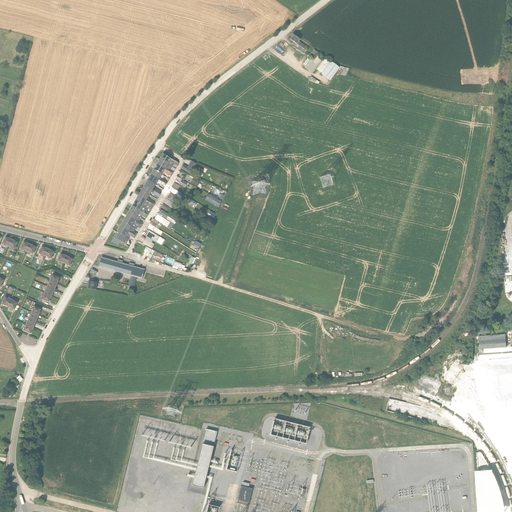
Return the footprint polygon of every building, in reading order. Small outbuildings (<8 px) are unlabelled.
[(298,42),(300,40),(292,35),(289,39),(293,42),(296,45),(298,42)] [(300,40),(298,42),(306,47),(305,48),(306,48),(307,46),(300,40)] [(296,45),(293,42),(291,46),(292,47),(297,50),(303,54),(304,54),(307,49),(305,49),(306,48),(305,48),(306,47),(298,42),(296,45)] [(314,56),(313,55),(310,60),(304,68),(312,73),(322,60),(318,58),(319,56),(316,54),(316,55),(315,54),(314,56)] [(339,69),(337,73),(341,75),(346,76),(347,73),(348,69),(340,66),(339,69)] [(311,77),(309,81),(318,84),(319,82),(317,81),(319,79),(313,74),(311,77)] [(159,159),(167,164),(169,161),(171,159),(162,154),(159,159)] [(156,164),(165,169),(167,165),(167,164),(159,159),(156,164)] [(191,161),(187,167),(183,164),(180,169),(185,171),(190,174),(196,164),(191,161)] [(153,170),(161,175),(163,172),(165,169),(156,164),(153,170)] [(165,169),(163,172),(170,176),(170,175),(171,176),(173,173),(172,172),(172,171),(170,170),(172,167),(171,167),(167,165),(165,169)] [(150,175),(158,180),(160,177),(161,175),(153,170),(150,175)] [(147,180),(155,185),(157,182),(158,180),(150,175),(147,180)] [(158,180),(157,182),(158,183),(159,184),(164,186),(165,187),(167,183),(166,183),(166,182),(161,179),(161,178),(160,177),(158,180)] [(193,178),(190,184),(197,187),(200,182),(193,178)] [(144,185),(152,190),(154,187),(155,185),(147,180),(144,185)] [(172,188),(180,193),(183,189),(181,188),(181,187),(174,183),(171,188),(172,188)] [(141,190),(149,195),(150,193),(152,191),(152,190),(144,185),(141,190)] [(180,193),(172,188),(169,193),(178,198),(180,195),(184,197),(185,195),(180,193)] [(138,196),(146,201),(147,199),(149,195),(141,190),(138,196)] [(169,194),(166,199),(173,203),(176,198),(169,194)] [(221,201),(209,194),(205,200),(218,207),(221,201)] [(135,201),(143,206),(146,201),(138,196),(135,201)] [(166,199),(163,203),(172,209),(174,204),(166,199)] [(132,206),(140,211),(142,208),(143,206),(135,201),(132,206)] [(143,206),(148,209),(151,211),(154,205),(153,205),(146,201),(143,206)] [(129,211),(137,216),(138,214),(140,211),(132,206),(129,211)] [(140,211),(138,214),(146,219),(148,216),(149,214),(147,214),(148,213),(143,210),(144,209),(142,208),(140,211)] [(167,217),(169,213),(161,209),(159,213),(167,217)] [(126,216),(134,221),(137,216),(129,211),(126,216)] [(163,224),(165,221),(165,220),(157,215),(154,219),(163,224)] [(122,221),(131,226),(134,221),(126,216),(122,221)] [(131,226),(131,227),(136,230),(137,227),(139,228),(140,228),(143,225),(141,224),(142,223),(139,221),(141,218),(137,216),(134,221),(131,226)] [(149,225),(158,230),(160,227),(162,225),(158,223),(152,219),(149,224),(149,225)] [(120,226),(128,232),(129,229),(131,227),(131,226),(122,221),(120,226)] [(158,230),(149,225),(147,228),(155,233),(156,233),(160,236),(162,232),(158,230)] [(116,232),(121,235),(125,237),(128,232),(120,226),(116,232)] [(120,238),(127,242),(129,239),(132,241),(133,240),(128,237),(129,235),(128,235),(131,230),(129,229),(128,232),(125,237),(121,235),(120,238)] [(128,235),(129,235),(133,238),(134,239),(136,235),(135,234),(136,233),(131,230),(128,235)] [(147,237),(152,241),(156,242),(157,240),(158,240),(159,241),(161,238),(159,237),(148,231),(145,236),(147,237)] [(121,235),(116,232),(114,237),(126,244),(127,242),(120,238),(121,235)] [(8,247),(12,239),(8,238),(8,239),(5,237),(2,244),(5,246),(8,247)] [(152,241),(147,237),(145,240),(143,244),(152,249),(154,245),(151,243),(152,241)] [(12,239),(8,247),(11,249),(11,248),(14,250),(18,243),(14,241),(15,241),(12,239)] [(26,252),(30,244),(27,243),(26,243),(23,242),(20,249),(23,250),(23,251),(26,252)] [(30,244),(26,252),(30,253),(33,254),(36,247),(33,246),(33,245),(30,244)] [(44,257),(48,249),(45,247),(45,248),(41,247),(38,254),(41,255),(44,257)] [(146,247),(142,254),(160,262),(163,256),(158,254),(159,253),(146,247)] [(48,249),(44,257),(47,258),(51,259),(54,252),(51,251),(51,250),(48,249)] [(63,264),(66,256),(64,255),(63,255),(60,254),(57,261),(60,262),(60,263),(63,264)] [(66,256),(63,264),(66,265),(69,266),(73,259),(69,258),(70,257),(66,256)] [(122,263),(117,262),(101,257),(100,259),(101,259),(98,267),(115,272),(131,276),(136,278),(142,279),(145,269),(134,266),(128,265),(122,263)] [(49,281),(57,284),(58,281),(59,278),(52,275),(51,278),(50,277),(49,281)] [(46,287),(54,291),(57,284),(49,281),(46,287)] [(87,285),(86,289),(95,290),(97,283),(87,281),(87,285)] [(44,293),(52,296),(54,291),(46,287),(44,293)] [(52,296),(44,293),(42,296),(43,296),(41,299),(48,302),(50,299),(52,296)] [(8,307),(11,300),(8,298),(5,297),(2,304),(5,306),(8,307)] [(11,300),(8,307),(11,309),(11,308),(14,310),(17,303),(14,301),(11,300)] [(31,313),(39,316),(40,313),(41,309),(34,306),(33,309),(32,309),(31,313)] [(28,319),(36,322),(39,316),(31,313),(28,319)] [(25,324),(34,328),(36,322),(28,319),(25,324)] [(34,328),(25,324),(24,328),(23,331),(30,334),(32,331),(34,328)] [(505,335),(478,337),(479,350),(506,348),(505,335)] [(194,476),(192,486),(203,488),(206,476),(208,465),(210,460),(216,432),(205,429),(197,464),(196,469),(194,476)] [(505,511),(492,471),(477,472),(479,511),(505,511)] [(241,486),(236,504),(248,506),(252,489),(241,486)]
